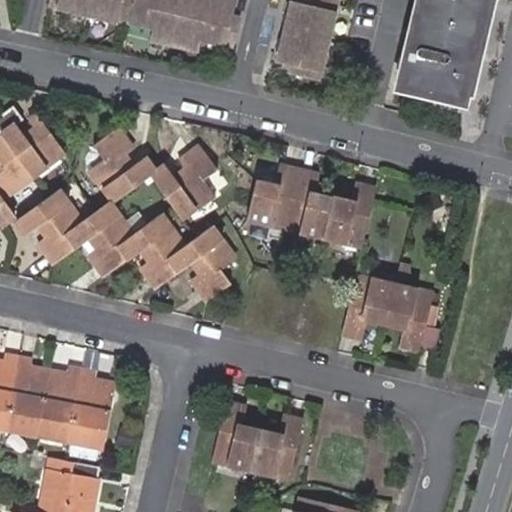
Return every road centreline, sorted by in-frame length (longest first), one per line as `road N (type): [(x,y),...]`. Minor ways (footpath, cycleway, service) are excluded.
road 1 (residential): [(239,103),(511,174)]
road 2 (residential): [(425,407),(193,346)]
road 3 (residential): [(21,54),(239,103)]
road 4 (residential): [(193,346),(0,302)]
road 5 (residential): [(153,511),(193,346)]
